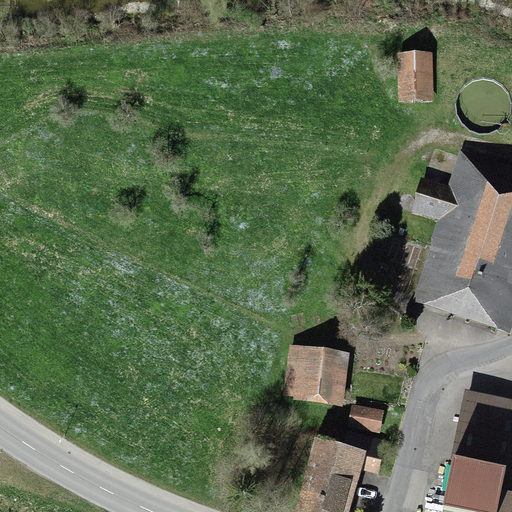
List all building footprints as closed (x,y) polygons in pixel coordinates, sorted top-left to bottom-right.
[(427,59),(405,60),(406,98),(428,97),(427,59)] [(502,317),(511,287),(511,169),(464,154),(452,191),(425,182),(415,211),(443,220),(434,245),(446,250),(432,293),(502,317)] [(334,396),(338,365),(292,359),(291,359),(287,390),(334,396)] [(511,511),(511,475),(510,475),(511,467),(511,403),(468,395),(444,511),(511,511)] [(356,410),(353,425),(378,430),(381,415),(356,410)] [(349,511),(351,507),(346,506),(357,464),(379,470),(387,443),(350,433),(345,452),(321,446),(303,511),(349,511)]
